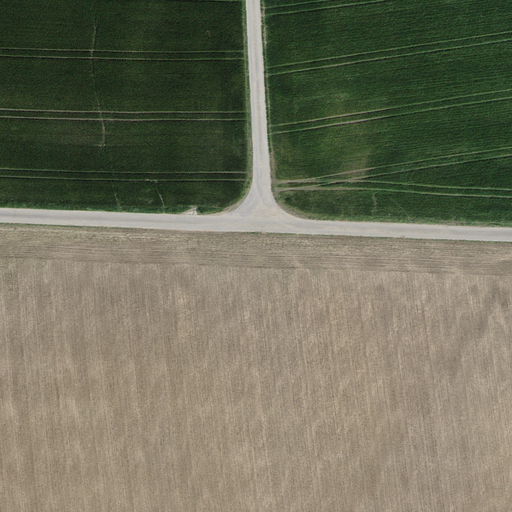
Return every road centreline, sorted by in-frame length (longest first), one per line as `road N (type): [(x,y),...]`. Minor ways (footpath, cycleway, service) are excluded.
road 1 (track): [(0,215),(511,234)]
road 2 (track): [(262,224),(253,0)]
